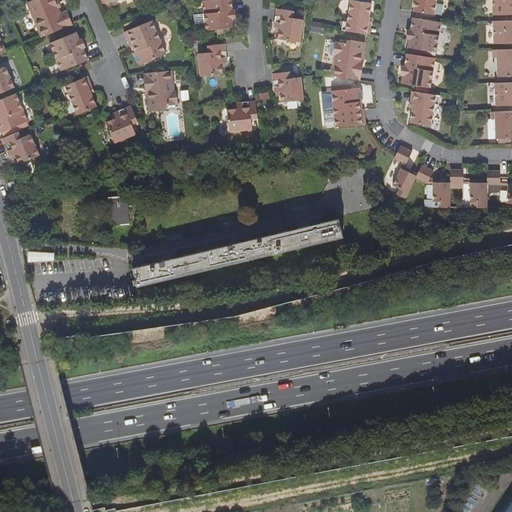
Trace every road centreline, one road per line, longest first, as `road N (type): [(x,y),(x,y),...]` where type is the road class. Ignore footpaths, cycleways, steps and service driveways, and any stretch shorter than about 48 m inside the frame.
road 1 (motorway): [(511,315),(0,409)]
road 2 (motorway): [(0,445),(511,351)]
road 3 (track): [(36,316),(224,301),(511,232)]
road 4 (residential): [(394,0),(383,82),(389,121),(446,155),(511,153)]
road 5 (residential): [(0,214),(40,375)]
road 6 (residential): [(75,511),(40,375)]
